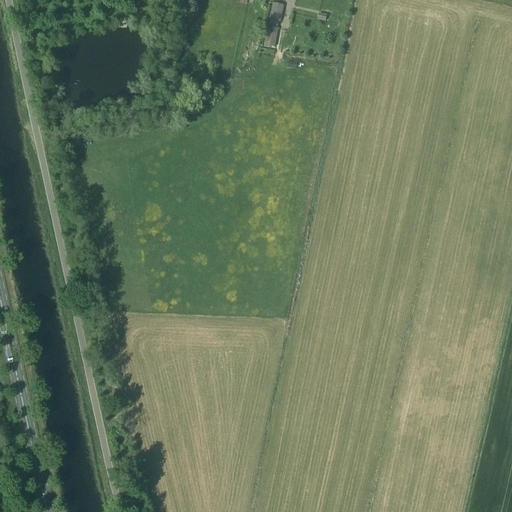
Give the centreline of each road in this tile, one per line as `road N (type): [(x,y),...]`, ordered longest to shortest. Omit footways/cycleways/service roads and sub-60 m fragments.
road 1 (unclassified): [(6,0),(121,511)]
road 2 (primary): [(43,511),(0,310)]
